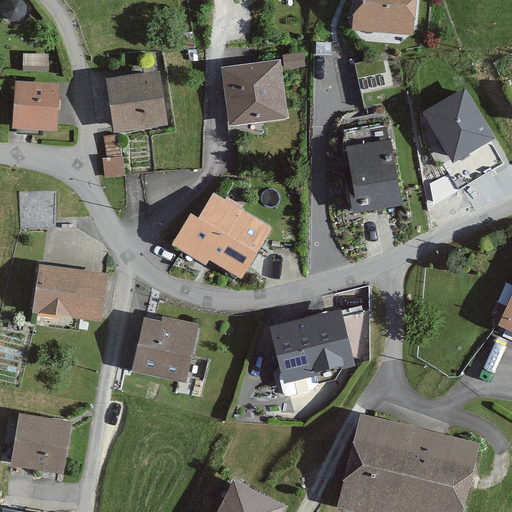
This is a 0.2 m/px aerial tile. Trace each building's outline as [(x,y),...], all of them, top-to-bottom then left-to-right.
[(410,0),(353,0),(350,42),(407,46),(410,0)] [(282,63),(224,70),(231,129),(288,122),(282,63)] [(159,76),(111,84),(120,137),(168,129),(159,76)] [(64,88),(18,87),(17,132),(64,133),(64,88)] [(511,149),(489,103),(440,127),(466,182),(511,159),(511,149)] [(393,140),(336,139),(334,200),(391,202),(393,140)] [(22,188),(23,218),(59,218),(58,187),(22,188)] [(276,231),(219,196),(205,219),(195,213),(175,247),(209,268),(212,263),(244,282),(276,231)] [(104,269),(36,262),(30,320),(98,326),(104,269)] [(196,333),(140,321),(128,373),(183,386),(196,333)] [(343,323),(267,338),(277,386),(352,370),(343,323)] [(462,511),(478,439),(351,413),(330,511),(462,511)] [(79,434),(14,415),(2,456),(67,475),(79,434)] [(277,511),(227,482),(208,511),(277,511)]
